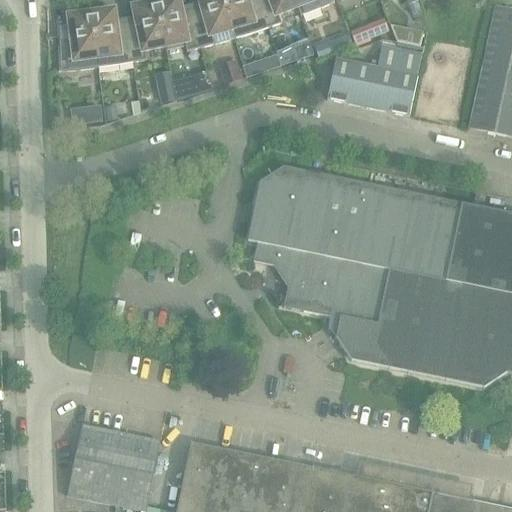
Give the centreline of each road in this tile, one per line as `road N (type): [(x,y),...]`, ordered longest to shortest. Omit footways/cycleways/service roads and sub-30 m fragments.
road 1 (unclassified): [(31,178),(73,176),(265,112),(511,164)]
road 2 (unclassified): [(511,470),(37,372)]
road 3 (residential): [(37,372),(31,178)]
road 4 (residential): [(31,178),(25,0)]
road 5 (residential): [(41,511),(37,372)]
